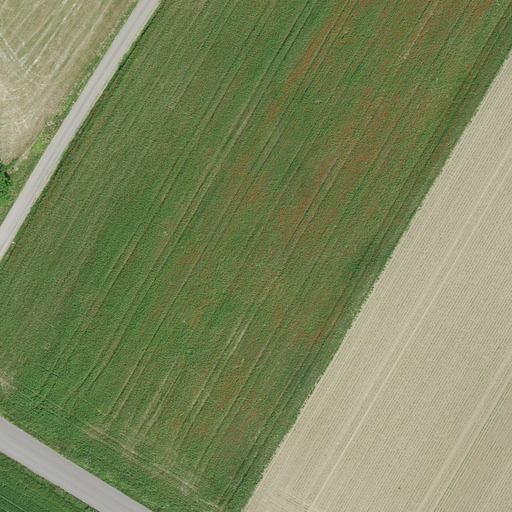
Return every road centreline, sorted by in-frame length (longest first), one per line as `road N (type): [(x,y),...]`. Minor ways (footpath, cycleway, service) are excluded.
road 1 (unclassified): [(0,240),(155,0)]
road 2 (tertiary): [(0,429),(133,511)]
